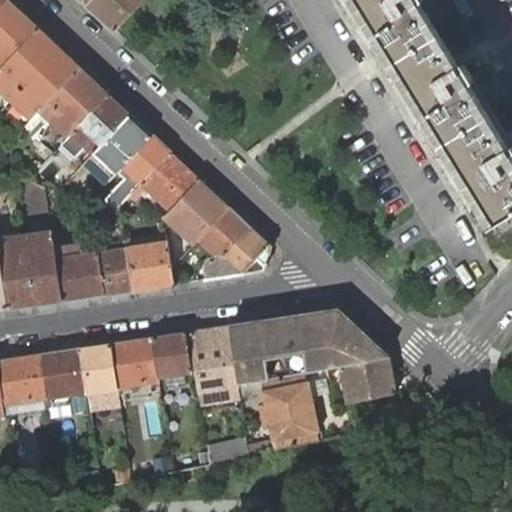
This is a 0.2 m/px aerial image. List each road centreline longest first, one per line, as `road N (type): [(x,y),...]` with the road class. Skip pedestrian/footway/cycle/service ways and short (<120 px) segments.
road 1 (tertiary): [(332,265),(50,0)]
road 2 (residential): [(332,265),(305,284),(0,330)]
road 3 (tertiary): [(443,369),(332,265)]
